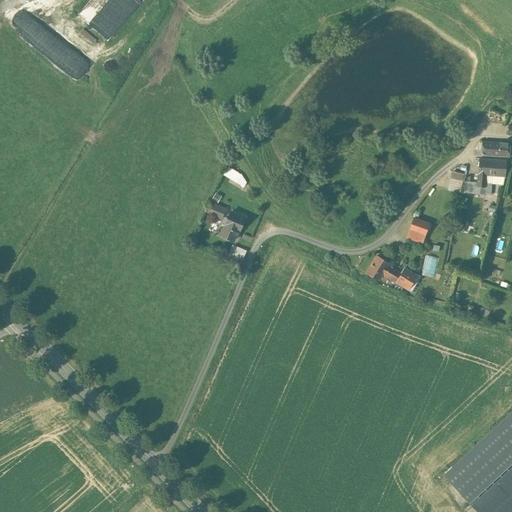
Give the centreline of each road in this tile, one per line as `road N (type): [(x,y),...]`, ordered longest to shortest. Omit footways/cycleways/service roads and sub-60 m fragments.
road 1 (residential): [(511,134),(485,131),(422,189),(371,257),(346,260),(279,231),(262,238),(158,468)]
road 2 (secondary): [(19,320),(158,468)]
